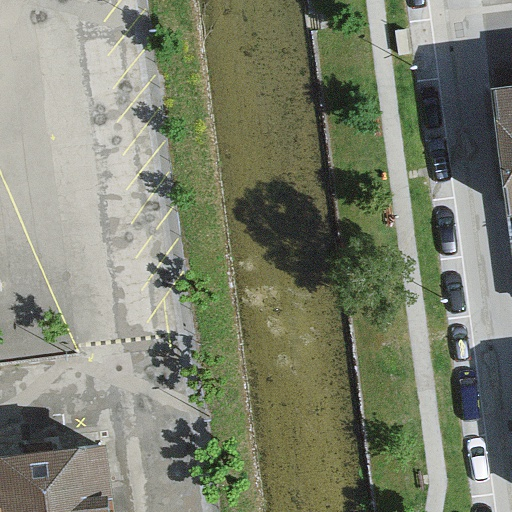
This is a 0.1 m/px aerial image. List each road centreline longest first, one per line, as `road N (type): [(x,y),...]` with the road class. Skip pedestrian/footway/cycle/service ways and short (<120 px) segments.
road 1 (residential): [(453,47),(493,346)]
road 2 (residential): [(171,511),(161,433),(154,411),(137,396),(0,404)]
road 3 (residential): [(493,346),(511,506)]
